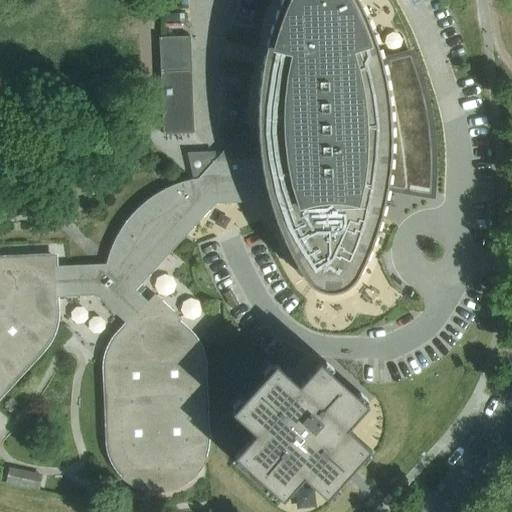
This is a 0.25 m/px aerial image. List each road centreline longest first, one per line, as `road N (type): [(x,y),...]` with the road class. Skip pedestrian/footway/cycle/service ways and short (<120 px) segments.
road 1 (unclassified): [(427,511),(511,411)]
road 2 (unknown): [(461,220),(432,220),(413,243),(424,270),(456,278)]
